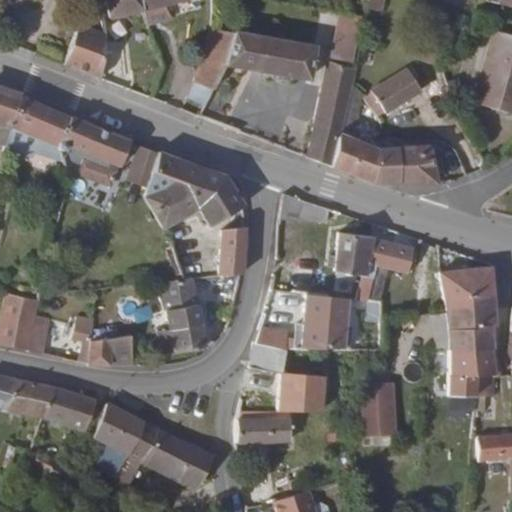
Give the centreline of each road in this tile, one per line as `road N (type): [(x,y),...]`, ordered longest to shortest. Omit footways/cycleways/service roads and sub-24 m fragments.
road 1 (tertiary): [(264,167),(0,61)]
road 2 (residential): [(236,345),(182,380),(127,384),(0,360)]
road 3 (residential): [(264,167),(255,282),(236,345)]
road 4 (residential): [(236,345),(215,449),(225,511)]
road 5 (tertiary): [(424,216),(264,167)]
